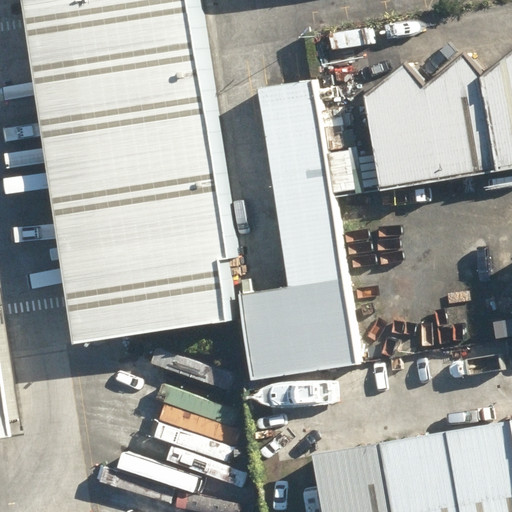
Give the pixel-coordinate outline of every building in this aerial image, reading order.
[(43,0),(92,329),(94,341),(140,334),(249,318),(240,258),(248,257),(209,0),(43,0)] [(386,119),(399,192),(511,173),(511,73),(503,81),(484,57),(445,89),(427,68),(389,99),(392,118),(386,119)] [(248,294),(259,377),(361,363),(320,80),(266,88),(295,288),(248,294)] [(446,333),(449,348),(505,339),(502,324),(446,333)] [(0,326),(0,435),(16,433),(0,326)] [(511,511),(511,426),(331,457),(340,511),(511,511)] [(298,443),(276,451),(281,468),(304,459),(298,443)]
